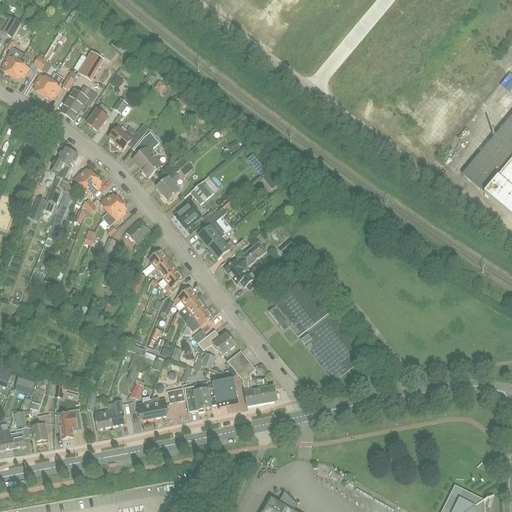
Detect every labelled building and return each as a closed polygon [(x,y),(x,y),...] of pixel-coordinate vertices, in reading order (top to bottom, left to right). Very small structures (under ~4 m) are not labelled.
[(253,0),(323,58),(371,0),(253,0)] [(79,29),(88,18),(80,12),(72,24),(79,29)] [(11,19),(3,33),(13,39),(21,25),(11,19)] [(16,45),(12,42),(10,42),(6,49),(11,52),(12,51),(15,53),(19,48),(15,46),(16,45)] [(11,77),(19,63),(9,57),(2,67),(4,69),(2,72),(11,77)] [(38,68),(43,60),(38,58),(31,70),(35,73),(38,68)] [(47,63),(43,60),(38,68),(43,71),(47,63)] [(29,69),(19,63),(11,77),(20,82),(22,78),(23,79),(29,69)] [(68,91),(72,85),(78,75),(72,72),(62,88),(68,91)] [(82,74),(76,82),(86,89),(92,81),(82,74)] [(43,97),(51,83),(41,77),(34,87),(36,88),(34,91),(43,97)] [(160,82),(155,88),(161,93),(166,87),(160,82)] [(61,89),(51,83),(43,97),(52,102),(54,98),(55,99),(61,89)] [(172,83),(168,88),(176,93),(179,88),(172,83)] [(75,92),(69,101),(61,113),(73,121),(87,100),(75,92)] [(181,96),(176,103),(184,109),(189,102),(181,96)] [(120,100),(113,109),(121,115),(128,105),(120,100)] [(108,119),(103,115),(107,109),(102,105),(97,111),(87,125),(98,133),(108,119)] [(143,127),(142,128),(139,132),(137,134),(130,128),(125,134),(118,129),(109,139),(123,151),(128,145),(133,150),(149,131),(143,127)] [(163,167),(155,158),(158,156),(154,150),(160,145),(151,134),(146,138),(134,151),(138,157),(133,161),(148,179),(163,167)] [(511,151),(495,137),(476,160),(498,179),(485,195),(511,217),(511,151)] [(58,174),(72,152),(64,148),(57,161),(57,162),(51,172),(58,176),(58,174)] [(78,156),(72,152),(58,174),(58,176),(54,182),(55,182),(52,189),(55,190),(59,184),(62,178),(65,180),(70,169),(71,169),(78,156)] [(180,193),(174,186),(181,180),(177,175),(181,171),(186,177),(194,170),(184,157),(164,174),(168,179),(157,189),(169,203),(180,193)] [(84,189),(95,177),(87,170),(85,173),(83,171),(75,180),(84,189)] [(284,182),(278,173),(268,179),(274,189),(284,182)] [(102,184),(95,177),(84,189),(93,197),(101,188),(100,186),(102,184)] [(219,190),(209,179),(190,194),(201,206),(219,190)] [(67,190),(72,193),(75,185),(71,183),(67,190)] [(61,193),(58,192),(52,189),(50,195),(47,201),(56,205),(61,193)] [(47,238),(54,241),(72,197),(66,194),(47,238)] [(109,214),(121,203),(114,195),(111,198),(110,196),(100,204),(109,214)] [(39,223),(46,202),(38,198),(30,219),(39,223)] [(87,211),(92,205),(88,201),(83,207),(87,211)] [(127,211),(121,203),(109,214),(117,223),(126,215),(125,213),(127,211)] [(202,217),(190,203),(174,216),(186,230),(202,217)] [(97,210),(92,205),(87,211),(91,215),(97,210)] [(208,250),(226,235),(216,223),(227,215),(223,209),(216,215),(212,210),(203,219),(206,223),(198,229),(203,234),(198,237),(208,250)] [(86,214),(80,211),(74,222),(80,226),(86,214)] [(126,233),(137,245),(151,233),(140,221),(126,233)] [(113,227),(107,233),(111,237),(117,232),(113,227)] [(97,250),(104,238),(92,231),(85,242),(97,250)] [(231,241),(226,246),(221,240),(226,235),(208,250),(218,262),(222,258),(226,263),(248,246),(243,240),(235,247),(231,241)] [(116,243),(108,240),(101,259),(109,262),(116,243)] [(225,271),(233,280),(244,271),(249,277),(253,273),(253,272),(247,274),(244,270),(247,267),(248,268),(268,253),(260,243),(240,258),(225,271)] [(149,260),(156,270),(169,261),(161,251),(149,260)] [(177,270),(169,261),(156,270),(164,280),(177,270)] [(172,290),(185,280),(177,270),(164,280),(168,286),(164,289),(167,292),(168,293),(169,292),(172,290)] [(250,291),(261,282),(253,273),(249,277),(244,271),(233,280),(237,286),(240,283),(245,289),(247,287),(250,291)] [(138,275),(132,292),(139,295),(145,278),(138,275)] [(150,284),(147,293),(152,294),(154,289),(159,284),(156,280),(150,284)] [(182,302),(186,308),(198,298),(191,288),(178,298),(174,301),(178,305),(182,302)] [(193,317),(206,308),(198,298),(186,308),(178,314),(185,323),(193,317)] [(160,316),(164,318),(165,314),(168,316),(175,304),(167,301),(160,316)] [(290,327),(275,307),(269,312),(284,332),(290,327)] [(213,318),(206,308),(193,317),(185,324),(191,331),(195,328),(197,330),(201,327),(213,318)] [(312,340),(308,334),(301,340),(305,345),(312,340)] [(228,335),(222,339),(214,345),(208,337),(198,345),(204,352),(212,346),(216,352),(218,351),(223,357),(236,347),(228,335)] [(160,340),(157,346),(156,346),(154,350),(160,353),(162,347),(164,342),(160,340)] [(183,352),(175,349),(171,360),(179,363),(183,352)] [(243,381),(243,382),(250,376),(256,371),(241,353),(228,363),(243,381)] [(134,354),(129,370),(138,373),(143,357),(134,354)] [(206,354),(201,367),(211,371),(216,358),(206,354)] [(0,376),(11,381),(14,375),(0,369),(0,376)] [(32,397),(38,382),(20,376),(18,383),(26,386),(24,394),(32,397)] [(275,388),(268,389),(267,379),(251,382),(250,376),(243,382),(245,393),(248,408),(277,403),(275,388)] [(213,384),(214,389),(209,390),(209,391),(215,390),(216,398),(210,399),(212,407),(217,406),(239,403),(235,380),(213,384)] [(55,398),(57,384),(48,383),(47,397),(55,398)] [(57,384),(55,398),(63,399),(64,386),(57,384)] [(143,390),(134,387),(132,395),(141,398),(143,390)] [(209,391),(209,390),(195,393),(194,388),(184,390),(187,402),(189,413),(198,412),(212,409),(212,407),(210,399),(216,398),(215,390),(209,391)] [(185,402),(183,390),(167,393),(170,405),(185,402)] [(90,393),(86,410),(94,411),(97,394),(90,393)] [(166,401),(159,402),(159,400),(151,401),(155,420),(169,417),(166,401)] [(155,420),(151,401),(144,403),(144,405),(138,406),(139,411),(138,412),(140,423),(155,420)] [(74,439),(73,432),(77,431),(75,417),(73,417),(72,412),(70,412),(69,404),(59,405),(61,421),(62,420),(63,425),(60,425),(62,440),(74,439)] [(127,426),(124,409),(123,404),(109,407),(110,412),(109,412),(112,429),(127,426)] [(17,428),(18,428),(28,427),(25,412),(14,414),(17,428)] [(112,429),(109,412),(95,415),(96,420),(98,431),(112,429)] [(48,442),(46,427),(52,426),(50,416),(38,418),(40,427),(33,428),(36,444),(48,442)] [(0,452),(14,450),(11,435),(10,431),(0,432),(0,452)] [(25,439),(24,433),(11,435),(14,450),(26,448),(25,439)] [(485,511),(485,502),(455,487),(442,511),(485,511)] [(292,511),(272,500),(264,511),(292,511)]
